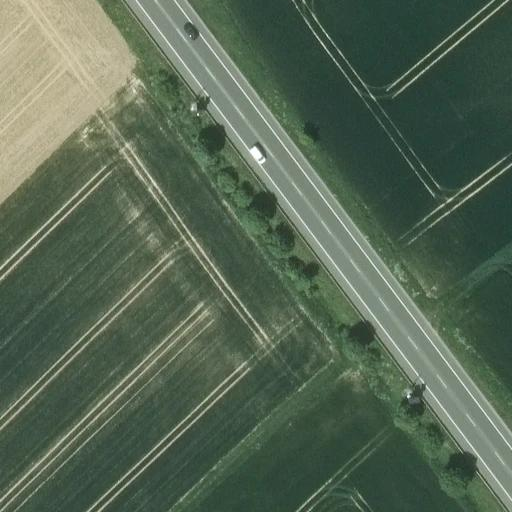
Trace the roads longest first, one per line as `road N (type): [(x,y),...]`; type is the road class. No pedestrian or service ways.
road 1 (primary): [(511,470),(159,0)]
road 2 (track): [(181,511),(337,363)]
road 3 (track): [(511,252),(412,337)]
